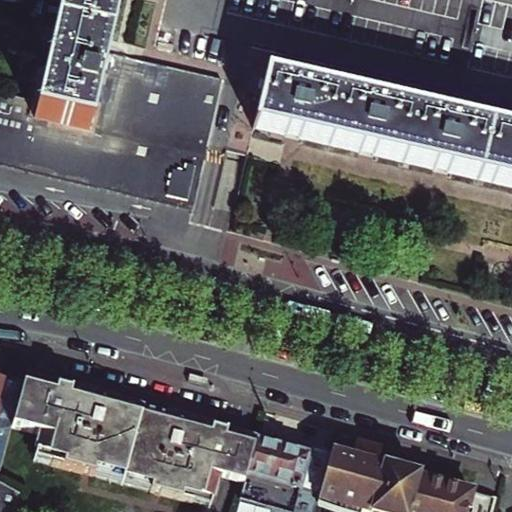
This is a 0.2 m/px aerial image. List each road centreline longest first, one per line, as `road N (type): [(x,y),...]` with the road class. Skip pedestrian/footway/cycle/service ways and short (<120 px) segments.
road 1 (secondary): [(511,360),(149,260),(0,231)]
road 2 (secondary): [(0,312),(205,357),(511,440)]
